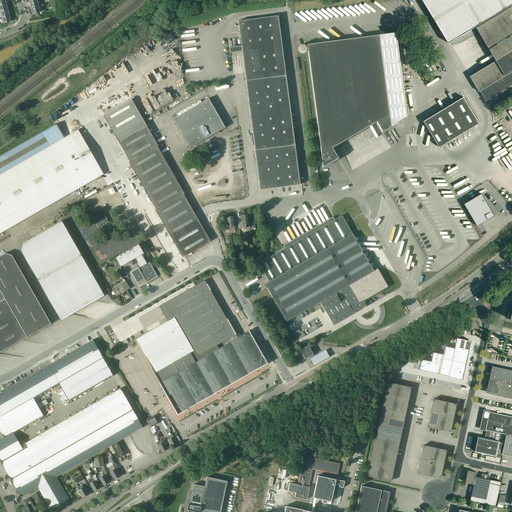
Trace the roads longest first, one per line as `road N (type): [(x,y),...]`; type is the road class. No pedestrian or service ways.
road 1 (unclassified): [(65,511),(291,384)]
road 2 (unknown): [(394,182),(437,251),(455,252),(457,230),(417,153)]
road 3 (unclassified): [(0,379),(181,279)]
road 4 (unclassified): [(181,279),(85,105)]
road 5 (secondary): [(135,489),(296,395)]
road 6 (unclassified): [(457,458),(485,326),(470,290)]
road 7 (unknown): [(154,462),(119,379),(60,411)]
road 8 (unclassified): [(291,384),(218,257)]
road 9 (secondary): [(296,395),(419,321)]
road 10 (unclassified): [(419,321),(415,314),(511,245)]
